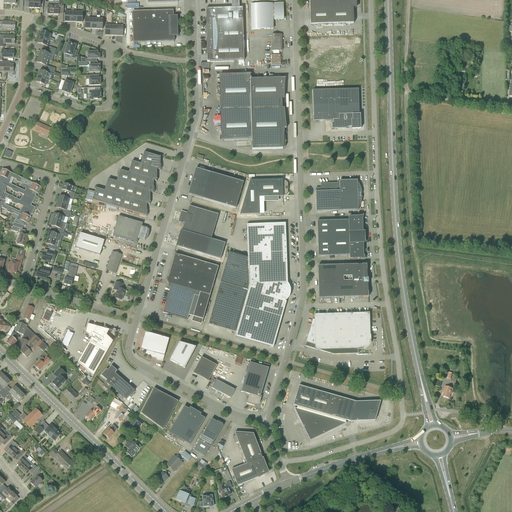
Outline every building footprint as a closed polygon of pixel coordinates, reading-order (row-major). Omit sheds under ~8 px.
[(34,9),(34,0),(31,0),(25,0),(25,2),(28,2),(28,9),(34,9)] [(34,0),(34,9),(40,9),(40,3),(43,3),(43,0),(34,0)] [(231,0),(231,8),(239,8),(238,0),(231,0)] [(309,0),(311,25),(353,24),(353,9),(354,9),(354,2),(356,2),(355,0),(309,0)] [(63,9),(63,10),(66,10),(66,6),(64,6),(64,1),(59,1),(53,1),(53,2),(53,15),(59,15),(59,14),(59,9),(63,9)] [(53,15),(53,2),(44,2),(44,8),(47,8),(47,15),(53,15)] [(251,30),(273,29),(273,20),(283,20),(282,4),(251,5),(251,30)] [(231,8),(206,9),(207,62),(244,61),(242,8),(239,8),(231,8)] [(173,16),(173,11),(132,12),(133,43),(174,42),(174,36),(178,36),(177,16),(173,16)] [(15,33),(15,29),(15,23),(8,23),(0,22),(0,28),(11,29),(10,33),(15,33)] [(39,38),(49,41),(51,35),(41,32),(39,38)] [(272,51),(282,51),(281,35),(271,35),(272,51)] [(14,44),(14,36),(4,36),(3,40),(0,39),(0,47),(4,47),(4,44),(14,44)] [(47,47),(49,41),(39,38),(37,44),(47,47)] [(74,51),(75,46),(68,44),(67,46),(64,45),(61,53),(65,55),(65,54),(72,56),(71,58),(74,59),(77,52),(74,51)] [(0,61),(2,61),(2,58),(13,58),(14,51),(1,50),(1,58),(0,57),(0,61)] [(54,56),(55,53),(49,51),(48,54),(40,51),(38,57),(48,60),(50,55),(54,56)] [(90,62),(96,62),(96,59),(99,59),(99,55),(97,55),(97,52),(93,52),(87,52),(87,59),(86,59),(86,63),(90,62)] [(272,65),(282,65),(281,54),(271,55),(272,65)] [(46,66),(48,60),(38,57),(36,63),(46,66)] [(10,65),(10,61),(2,61),(2,65),(0,64),(0,72),(13,73),(13,65),(10,65)] [(99,65),(98,65),(96,65),(96,62),(90,62),(90,65),(89,65),(89,73),(100,73),(100,71),(100,68),(99,68),(99,66),(99,65)] [(217,70),(232,69),(232,66),(235,66),(235,62),(217,63),(217,70)] [(43,72),(40,71),(38,77),(48,80),(50,74),(53,76),(54,72),(48,70),(44,69),(43,72)] [(250,79),(250,74),(219,75),(221,141),(251,140),(252,150),(283,149),(283,147),(285,147),(285,137),(284,137),(284,133),(286,132),(284,109),(282,109),(282,99),(284,99),(285,79),(250,79)] [(93,79),(93,76),(87,76),(87,80),(89,80),(89,86),(100,86),(100,83),(101,83),(101,80),(100,80),(100,79),(93,79)] [(46,86),(48,80),(38,77),(36,82),(46,86)] [(69,94),(71,89),(73,84),(65,82),(62,91),(69,94)] [(89,100),(100,99),(99,92),(93,92),(93,88),(82,89),(83,95),(89,94),(89,100)] [(358,90),(313,91),(313,104),(313,106),(313,118),(315,118),(315,121),(325,121),(333,121),(333,123),(330,123),(332,130),(348,129),(348,128),(353,128),(354,128),(354,130),(360,129),(360,115),(359,115),(358,90)] [(53,137),(55,132),(50,130),(51,129),(36,122),(33,130),(47,136),(48,136),(53,137)] [(157,169),(160,170),(160,157),(144,152),(141,164),(140,164),(141,164),(157,169)] [(140,164),(141,164),(132,161),(128,173),(129,173),(137,176),(141,164),(140,164)] [(153,181),(157,169),(141,164),(137,176),(153,181)] [(0,179),(9,184),(10,181),(9,180),(8,180),(10,177),(16,180),(16,181),(19,183),(21,178),(2,169),(0,174),(0,179)] [(235,209),(243,183),(196,169),(188,195),(235,209)] [(128,173),(120,170),(116,182),(125,185),(129,173),(128,173)] [(153,181),(137,176),(129,173),(125,185),(150,192),(153,193),(153,181)] [(35,196),(37,193),(37,194),(38,193),(37,193),(40,187),(41,187),(21,178),(19,183),(21,184),(23,183),(28,186),(27,188),(26,188),(25,191),(35,196)] [(0,191),(4,193),(5,191),(5,190),(4,189),(5,187),(11,189),(11,191),(15,192),(17,187),(9,184),(0,179),(0,191)] [(116,182),(108,179),(104,191),(122,196),(125,185),(116,182)] [(283,181),(283,180),(258,181),(250,181),(240,215),(258,214),(258,198),(283,197),(283,196),(285,196),(288,193),(288,183),(285,181),(283,181)] [(316,212),(358,211),(358,209),(360,206),(361,202),(362,198),(361,193),(361,189),(359,186),(357,182),(357,181),(339,181),(339,183),(320,184),(321,192),(315,192),(316,212)] [(75,194),(77,188),(73,187),(63,184),(61,190),(64,191),(63,194),(68,195),(74,197),(75,194)] [(147,204),(150,192),(125,185),(122,196),(147,204)] [(35,196),(25,191),(17,187),(15,192),(17,193),(19,193),(24,195),(22,198),(21,198),(20,201),(31,206),(32,203),(33,203),(32,202),(35,196),(36,197),(35,196)] [(104,191),(96,188),(92,200),(118,208),(122,196),(104,191)] [(0,202),(4,205),(5,202),(4,201),(3,201),(5,198),(10,201),(11,202),(14,203),(16,199),(4,193),(0,191),(0,202)] [(73,201),(74,197),(68,195),(67,198),(59,196),(57,202),(68,205),(69,199),(73,201)] [(147,204),(122,196),(118,208),(146,216),(147,204)] [(31,206),(20,201),(16,199),(14,203),(16,205),(18,204),(23,206),(22,209),(21,209),(19,212),(30,217),(31,214),(32,215),(32,214),(31,214),(34,208),(35,208),(31,206)] [(0,212),(0,211),(0,207),(0,208),(6,210),(6,211),(9,213),(12,208),(4,205),(0,202),(0,212)] [(66,211),(68,205),(57,202),(56,208),(64,210),(63,213),(69,215),(70,212),(66,211)] [(218,215),(189,206),(187,213),(187,214),(182,213),(181,217),(180,217),(178,222),(184,224),(182,231),(211,240),(212,235),(218,215)] [(30,217),(19,212),(12,208),(9,213),(12,214),(14,213),(18,216),(17,218),(16,219),(13,227),(21,229),(22,226),(25,227),(26,226),(25,226),(27,224),(28,224),(27,223),(30,217),(31,218),(31,217),(30,217)] [(68,219),(69,215),(63,213),(62,216),(54,214),(52,220),(62,223),(64,217),(68,219)] [(144,240),(147,230),(141,228),(143,223),(118,216),(113,235),(137,243),(139,238),(144,240)] [(363,256),(363,255),(362,220),(359,217),(349,217),(349,221),(317,222),(318,257),(350,256),(350,259),(360,259),(363,256)] [(50,226),(54,227),(53,230),(63,233),(64,230),(61,229),(62,223),(52,220),(50,226)] [(236,333),(235,337),(273,348),(286,302),(287,300),(288,299),(290,297),(290,295),(291,293),(291,291),(290,289),(290,287),(289,285),(288,283),(287,284),(285,224),(246,225),(247,258),(248,285),(248,291),(236,333)] [(21,229),(13,227),(12,227),(11,231),(20,233),(18,240),(17,240),(16,242),(16,243),(17,243),(17,244),(25,247),(28,236),(20,233),(21,229)] [(62,236),(63,233),(53,230),(52,233),(49,232),(47,238),(57,241),(59,235),(62,236)] [(211,240),(182,231),(180,238),(178,237),(176,246),(206,255),(211,240)] [(104,241),(80,234),(76,248),(100,255),(104,241)] [(57,241),(47,238),(45,244),(48,245),(47,248),(58,251),(59,248),(56,247),(57,241)] [(53,260),(56,253),(48,251),(48,253),(47,254),(42,253),(40,260),(45,261),(45,262),(49,263),(50,259),(53,260)] [(115,274),(122,255),(112,252),(105,271),(115,274)] [(228,253),(208,325),(236,333),(248,291),(248,285),(247,258),(228,253)] [(193,317),(203,320),(218,267),(175,254),(168,278),(166,280),(168,285),(171,285),(163,313),(186,320),(193,297),(198,298),(193,317)] [(19,268),(22,257),(17,255),(15,263),(11,261),(10,263),(7,262),(6,268),(8,269),(7,274),(12,275),(13,272),(15,273),(16,267),(19,268)] [(73,282),(77,269),(78,265),(65,262),(63,270),(69,272),(67,278),(65,278),(63,284),(71,286),(72,281),(73,282)] [(318,299),(368,297),(366,265),(318,266),(318,299)] [(48,277),(50,270),(41,267),(40,271),(39,270),(38,272),(37,272),(35,277),(39,278),(39,279),(46,281),(47,277),(48,277)] [(121,301),(124,291),(121,289),(122,285),(115,282),(113,290),(117,291),(114,298),(121,301)] [(29,321),(34,308),(28,306),(22,319),(29,321)] [(315,350),(320,350),(320,351),(333,355),(359,354),(359,351),(361,351),(361,350),(363,350),(363,348),(365,348),(369,344),(369,342),(371,341),(370,336),(369,313),(314,315),(314,320),(312,320),(306,343),(305,347),(315,350)] [(0,333),(3,330),(6,333),(11,328),(8,325),(7,326),(2,321),(3,320),(0,316),(0,333)] [(23,335),(27,326),(18,322),(15,332),(23,335)] [(109,330),(97,327),(78,362),(93,377),(113,341),(110,339),(111,338),(109,337),(108,337),(106,335),(109,330)] [(62,344),(68,347),(74,334),(68,331),(62,344)] [(162,361),(169,339),(145,332),(141,349),(146,351),(146,354),(151,355),(151,357),(157,358),(156,359),(162,361)] [(11,349),(17,343),(15,342),(19,338),(17,336),(13,334),(12,338),(8,341),(9,342),(7,344),(11,349)] [(23,335),(21,339),(23,339),(22,340),(28,343),(26,348),(33,354),(28,359),(39,348),(42,350),(46,346),(43,343),(42,342),(44,341),(41,339),(40,340),(36,336),(35,335),(31,339),(23,335)] [(22,340),(18,349),(28,359),(33,354),(26,348),(28,343),(22,340)] [(185,368),(196,348),(179,343),(170,360),(180,366),(179,366),(183,368),(185,368)] [(46,346),(42,350),(43,352),(45,350),(51,355),(53,352),(46,346)] [(45,360),(42,358),(37,364),(37,365),(35,367),(40,372),(45,366),(45,367),(50,361),(47,358),(45,360)] [(208,382),(217,366),(201,358),(193,374),(199,376),(202,378),(208,382)] [(247,404),(254,406),(255,406),(256,406),(257,406),(258,406),(258,405),(259,405),(259,404),(259,403),(261,398),(260,398),(269,368),(249,363),(241,392),(249,395),(247,404)] [(117,371),(111,366),(107,371),(106,370),(101,376),(107,381),(105,382),(126,400),(134,391),(115,373),(117,371)] [(58,389),(65,381),(61,377),(65,374),(60,368),(53,375),(57,378),(52,383),(58,389)] [(6,392),(10,389),(7,387),(11,383),(6,378),(0,384),(0,390),(0,391),(0,395),(2,397),(6,392)] [(87,387),(90,384),(85,379),(81,383),(84,385),(85,385),(87,387)] [(440,388),(442,381),(435,379),(433,383),(434,383),(434,386),(440,388)] [(216,380),(211,388),(216,391),(220,382),(216,380)] [(356,402),(299,386),(293,406),(297,407),(296,409),(294,408),(294,409),(310,442),(346,424),(345,423),(346,421),(350,422),(375,421),(380,402),(356,402)] [(451,394),(453,389),(445,386),(443,392),(444,392),(442,396),(449,399),(451,394)] [(20,392),(16,387),(9,394),(14,398),(20,392)] [(72,403),(78,396),(69,388),(64,394),(69,399),(72,403)] [(82,398),(88,391),(84,388),(78,395),(82,398)] [(155,389),(154,389),(141,413),(163,430),(178,402),(177,401),(155,389)] [(20,392),(14,398),(19,403),(25,397),(20,392)] [(95,400),(89,396),(87,399),(92,404),(93,402),(96,405),(101,399),(98,397),(95,400)] [(90,422),(96,416),(97,417),(102,412),(96,407),(91,412),(90,411),(85,417),(90,422)] [(190,408),(188,410),(184,407),(169,433),(190,445),(205,419),(200,417),(201,415),(190,408)] [(17,421),(20,424),(23,423),(23,422),(30,429),(34,425),(34,424),(42,417),(36,410),(27,418),(23,414),(21,416),(16,411),(15,410),(11,416),(17,421)] [(130,423),(133,418),(129,414),(125,419),(130,423)] [(140,427),(143,423),(136,417),(129,426),(135,430),(138,426),(140,427)] [(223,426),(211,419),(199,441),(194,451),(205,457),(210,448),(223,426)] [(20,430),(23,428),(17,421),(14,424),(20,430)] [(117,430),(113,425),(109,429),(103,435),(108,439),(114,433),(117,430)] [(39,436),(44,431),(39,426),(34,431),(39,436)] [(55,442),(61,435),(55,430),(55,429),(52,426),(45,432),(55,442)] [(5,433),(0,438),(0,444),(1,445),(6,441),(8,443),(12,438),(10,436),(9,437),(5,433)] [(262,458),(260,453),(253,435),(253,434),(235,433),(235,434),(246,464),(231,470),(237,486),(253,480),(258,478),(258,479),(259,478),(258,478),(268,473),(262,459),(263,458),(262,458)] [(130,447),(127,450),(125,452),(131,458),(139,449),(135,445),(137,443),(132,438),(126,444),(130,447)] [(10,457),(18,449),(17,448),(16,450),(12,446),(15,444),(12,441),(8,446),(10,448),(6,453),(10,457)] [(18,449),(10,457),(14,461),(18,456),(20,458),(25,453),(23,451),(22,452),(18,449)] [(59,454),(58,454),(57,453),(55,451),(50,456),(53,459),(54,458),(67,470),(72,464),(63,456),(64,455),(61,452),(59,454)] [(185,451),(181,456),(189,462),(192,456),(185,451)] [(174,473),(183,463),(174,455),(165,465),(174,473)] [(22,472),(31,463),(25,457),(21,461),(23,463),(18,468),(22,472)] [(205,471),(206,467),(198,462),(196,465),(205,471)] [(31,463),(22,472),(26,476),(31,471),(33,473),(37,469),(31,463)] [(36,489),(42,482),(37,477),(43,471),(40,469),(38,471),(33,477),(35,479),(31,484),(36,489)] [(161,487),(169,478),(162,472),(155,481),(161,487)] [(231,495),(229,490),(232,489),(229,482),(226,484),(227,486),(219,490),(219,491),(218,491),(220,494),(221,494),(223,499),(228,497),(228,496),(231,495)] [(177,495),(175,498),(177,499),(176,500),(184,504),(183,506),(184,506),(184,505),(185,506),(187,506),(188,506),(188,505),(193,506),(195,499),(190,498),(190,499),(187,498),(189,494),(188,494),(188,495),(185,494),(187,488),(184,487),(183,487),(182,488),(182,489),(181,489),(181,490),(180,490),(180,491),(179,492),(181,493),(179,496),(179,495),(178,495),(177,495)] [(7,499),(13,493),(8,489),(4,494),(2,492),(0,493),(0,497),(2,495),(4,497),(2,499),(4,501),(6,499),(7,499)] [(13,493),(7,499),(11,504),(9,506),(7,508),(9,510),(15,504),(13,502),(17,498),(13,493)] [(216,504),(215,494),(215,495),(212,495),(211,495),(212,495),(207,496),(207,495),(208,497),(203,498),(204,502),(202,503),(200,507),(204,507),(209,507),(213,507),(213,505),(216,504),(216,505),(216,504)]
